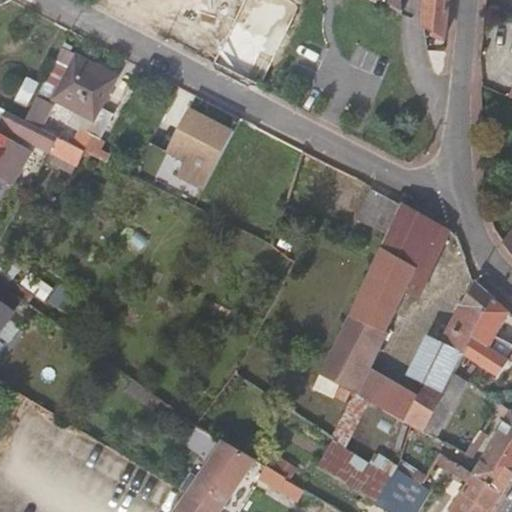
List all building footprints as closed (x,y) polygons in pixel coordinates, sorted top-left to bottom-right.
[(193,0),(175,37),(265,85),(305,0),(193,0)] [(402,0),(384,0),(402,10),(402,0)] [(446,34),(449,0),(425,0),(425,22),(446,34)] [(77,52),(54,97),(95,119),(90,130),(102,136),(115,112),(103,105),(119,73),(77,52)] [(39,80),(27,73),(15,98),(27,104),(39,80)] [(52,104),(37,96),(26,118),(41,126),(52,104)] [(235,128),(190,106),(169,149),(187,158),(180,173),(206,186),(235,128)] [(26,118),(8,109),(0,122),(0,125),(46,149),(47,146),(81,163),(87,149),(41,126),(26,118)] [(0,184),(4,187),(8,181),(13,184),(31,152),(0,133),(0,184)] [(363,208),(391,226),(402,200),(374,183),(363,208)] [(391,226),(383,243),(418,263),(431,271),(451,230),(402,200),(391,226)] [(335,392),(352,403),(358,391),(368,369),(418,263),(383,243),(345,325),(348,327),(324,372),(340,382),(335,392)] [(0,331),(25,297),(0,279),(0,331)] [(475,335),(495,297),(476,280),(443,341),(466,353),(475,335)] [(511,339),(499,332),(511,311),(495,297),(475,335),(511,358),(511,357),(511,339)] [(479,360),(500,374),(511,358),(475,335),(466,353),(479,360)] [(446,390),(457,369),(466,353),(443,341),(438,338),(419,374),(428,379),(446,390)] [(368,369),(358,391),(405,419),(417,398),(368,369)] [(426,429),(438,436),(469,378),(457,369),(446,390),(426,429)] [(414,424),(420,426),(426,429),(446,390),(428,379),(417,398),(405,419),(414,424)] [(474,474),(503,492),(511,478),(511,409),(501,401),(467,452),(473,456),(488,434),(485,432),(498,410),(508,418),(474,474)] [(189,493),(216,511),(218,511),(254,457),(197,423),(183,440),(210,459),(191,489),(177,479),(174,484),(189,493)] [(438,447),(443,439),(438,436),(426,429),(420,426),(416,434),(438,447)] [(345,483),(377,503),(400,469),(399,469),(377,456),(371,464),(332,439),(318,464),(345,483)] [(489,511),(503,492),(474,474),(442,453),(436,462),(455,475),(456,473),(469,482),(454,506),(450,503),(445,510),(447,511),(489,511)] [(315,510),(323,499),(267,465),(259,476),(293,497),(296,492),(301,495),(298,499),(315,510)] [(422,483),(424,480),(403,465),(400,469),(422,483)] [(377,503),(390,511),(418,511),(432,490),(422,483),(400,469),(377,503)] [(216,511),(189,493),(176,511),(216,511)]
